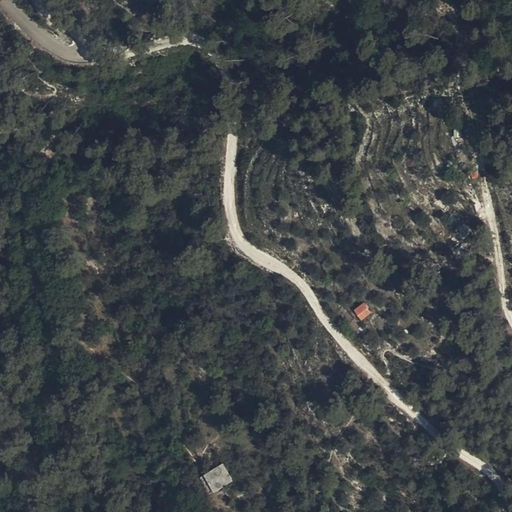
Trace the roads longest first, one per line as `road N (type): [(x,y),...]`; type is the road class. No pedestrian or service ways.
road 1 (track): [(511,511),(487,469),(436,433),(294,278),(235,231),(226,193),(231,96),(213,55),(194,39),(133,52),(83,50)]
road 2 (track): [(99,511),(32,235),(33,137),(0,128)]
